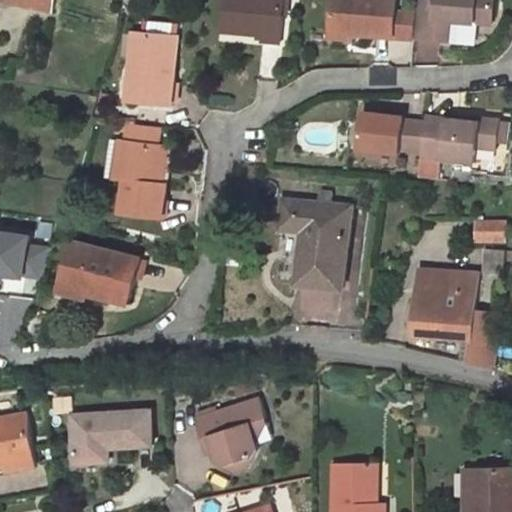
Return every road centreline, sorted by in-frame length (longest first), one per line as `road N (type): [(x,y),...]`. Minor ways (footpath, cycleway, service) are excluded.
road 1 (residential): [(511,69),(323,84),(265,109),(224,151),(198,283),(166,350)]
road 2 (residential): [(166,350),(256,342),(377,352),(511,389)]
road 3 (residential): [(0,368),(166,350)]
